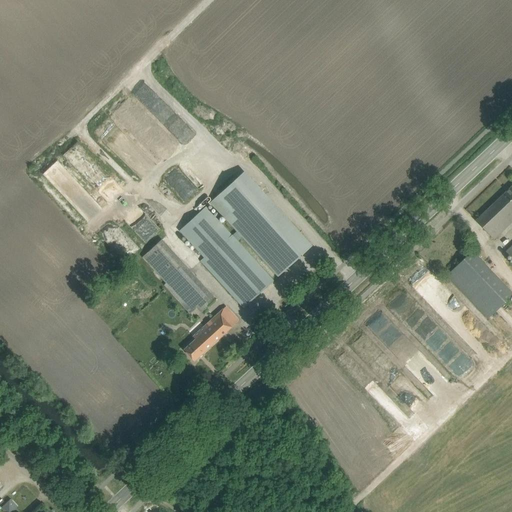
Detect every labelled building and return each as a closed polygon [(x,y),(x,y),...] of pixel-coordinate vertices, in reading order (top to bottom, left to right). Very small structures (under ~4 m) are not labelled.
[(64,154),(93,185),(97,182),(98,182),(104,176),(119,191),(123,187),(79,140),(64,154)] [(212,201),(279,275),(307,249),(240,175),(212,201)] [(511,185),(476,220),(493,239),(511,221),(511,185)] [(273,280),(231,234),(206,207),(179,231),(204,258),(201,261),(243,307),(273,280)] [(201,313),(216,299),(163,241),(144,258),(168,285),(166,288),(190,314),(196,308),(201,313)] [(511,295),(511,292),(472,251),(447,275),(488,318),(511,295)] [(434,308),(449,294),(431,276),(417,290),(434,308)] [(184,349),(194,361),(239,320),(226,306),(191,338),(193,340),(184,349)] [(151,371),(170,394),(183,383),(164,360),(151,371)] [(12,499),(4,506),(8,511),(11,511),(18,506),(12,499)]
